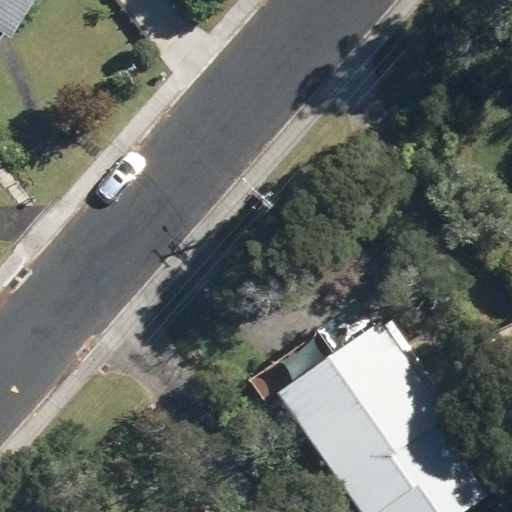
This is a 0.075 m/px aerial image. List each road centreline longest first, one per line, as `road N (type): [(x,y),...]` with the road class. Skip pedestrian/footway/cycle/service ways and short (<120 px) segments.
road 1 (residential): [(332,0),(0,375)]
road 2 (unknown): [(125,324),(259,511)]
